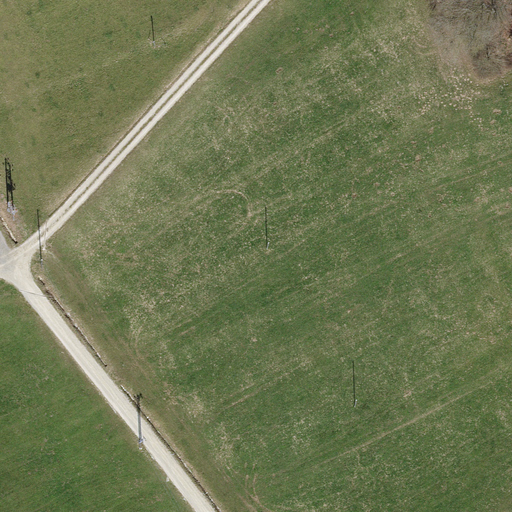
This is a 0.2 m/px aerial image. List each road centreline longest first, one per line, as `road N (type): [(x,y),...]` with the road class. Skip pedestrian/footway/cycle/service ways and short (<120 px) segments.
road 1 (track): [(14,271),(260,0)]
road 2 (unclassified): [(201,511),(14,271)]
